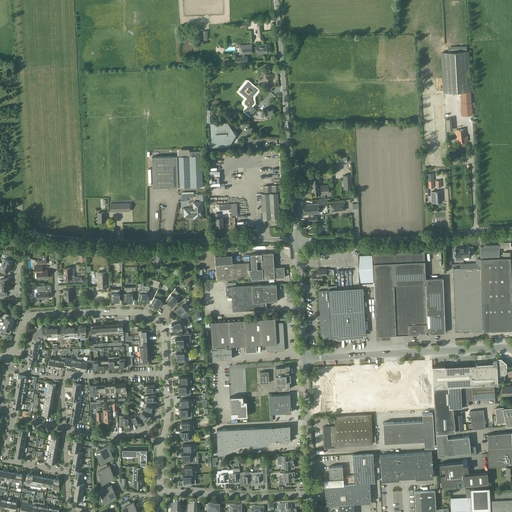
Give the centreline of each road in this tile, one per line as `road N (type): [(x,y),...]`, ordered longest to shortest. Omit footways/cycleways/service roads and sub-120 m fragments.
road 1 (unclassified): [(0,222),(87,241),(296,240)]
road 2 (unclassified): [(275,0),(296,240)]
road 3 (unclassified): [(511,349),(302,361)]
road 4 (residential): [(57,313),(145,314),(162,331),(165,372)]
road 5 (residential): [(66,472),(4,458),(10,369)]
road 6 (residential): [(160,490),(311,494)]
road 7 (unclassified): [(511,227),(362,240)]
road 8 (residential): [(311,494),(302,361)]
road 9 (residential): [(302,361),(296,240)]
